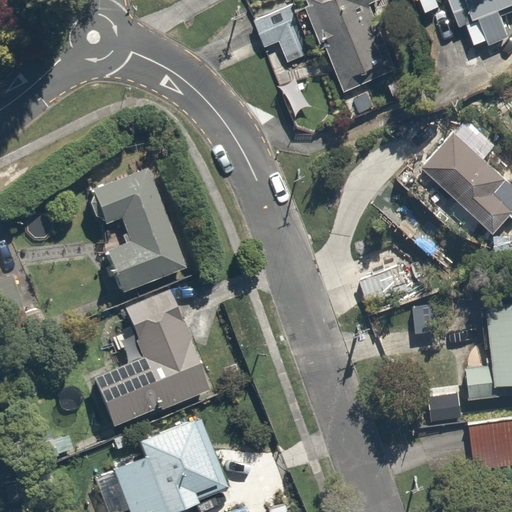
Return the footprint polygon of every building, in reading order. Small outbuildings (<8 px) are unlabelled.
[(283,0),(277,0),(250,10),(267,57),(300,45),(283,0)] [(351,0),(305,0),(339,88),(379,72),(351,0)] [(511,0),(419,0),(420,1),(422,0),(443,0),(467,52),(507,34),(498,12),(511,5),(511,0)] [(511,202),(511,184),(448,122),(416,155),(489,226),(511,202)] [(149,168),(95,189),(107,223),(124,217),(131,241),(108,251),(123,294),(188,268),(149,168)] [(400,249),(353,272),(369,303),(415,280),(400,249)] [(171,285),(127,302),(144,346),(82,369),(101,418),(207,377),(171,285)] [(511,285),(476,291),(486,350),(459,354),(465,388),(511,380),(511,285)] [(187,402),(94,437),(121,511),(156,511),(219,489),(187,402)]
